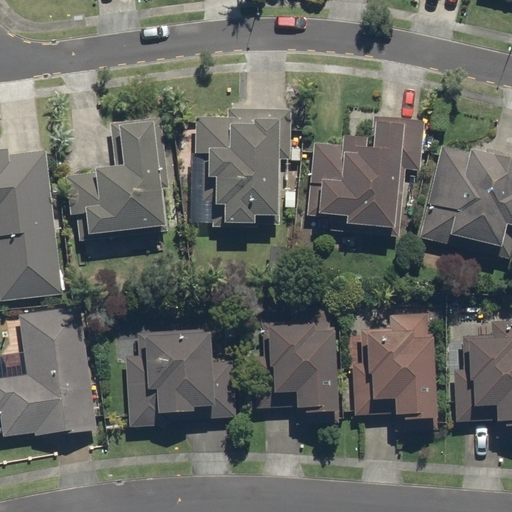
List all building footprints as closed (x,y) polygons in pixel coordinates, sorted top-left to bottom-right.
[(289,165),(290,112),(225,111),(224,121),(190,120),(189,231),(279,232),(279,165),(289,165)] [(418,175),(423,123),(370,118),(368,143),(339,140),(338,148),(310,146),(303,219),(329,221),(328,235),(397,242),(404,174),(418,175)] [(166,176),(159,120),(108,126),(113,172),(63,178),(70,243),(163,232),(157,177),(166,176)] [(438,150),(416,242),(511,264),(511,262),(511,157),(484,151),(482,160),(438,150)] [(44,153),(0,158),(0,304),(61,298),(44,153)] [(336,426),(331,300),(289,302),(290,324),(264,325),(265,348),(252,349),(255,412),(293,410),(294,428),(336,426)] [(95,434),(78,309),(16,317),(24,377),(0,379),(0,433),(1,440),(33,435),(34,442),(95,434)] [(437,433),(431,315),(386,317),(387,331),(358,332),(360,364),(350,365),(353,419),(392,417),(393,435),(437,433)] [(511,441),(511,322),(489,323),(489,336),(459,338),(461,371),(451,372),(453,427),(494,425),(494,442),(511,441)] [(122,360),(126,430),(235,424),(231,361),(214,362),(212,331),(136,336),(137,359),(122,360)]
